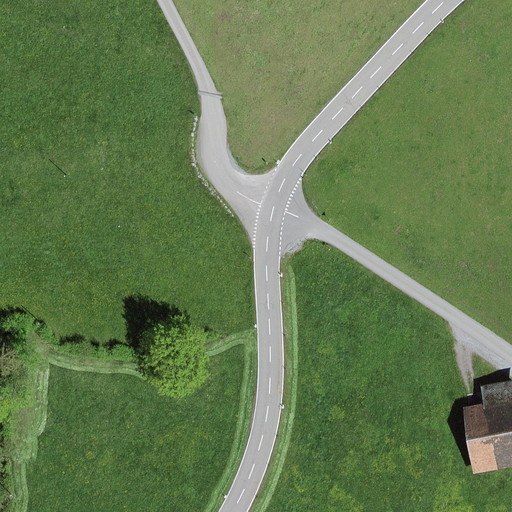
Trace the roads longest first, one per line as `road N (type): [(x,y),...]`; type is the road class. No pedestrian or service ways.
road 1 (tertiary): [(272,211),(269,402),(232,511)]
road 2 (unclassified): [(511,355),(335,238),(272,211)]
road 3 (tertiary): [(446,0),(305,148),(272,211)]
road 4 (unclassified): [(272,211),(247,199),(213,162),(201,73),(162,0)]
